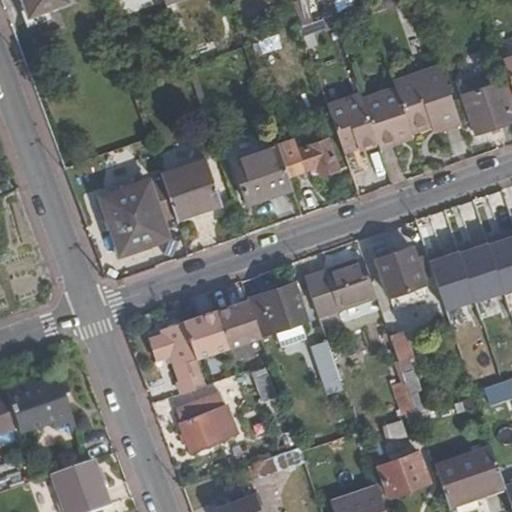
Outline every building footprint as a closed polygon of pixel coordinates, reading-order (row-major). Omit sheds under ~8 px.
[(67,1),(66,0),(18,0),(26,17),(67,1)] [(379,0),(368,4),(371,15),(415,0),(379,0)] [(293,9),(299,28),(310,24),(304,5),(293,9)] [(334,16),(321,20),(326,32),(339,28),(334,16)] [(511,57),(502,61),(508,80),(511,89),(511,57)] [(443,129),(460,123),(440,66),(395,82),(397,88),(411,129),(413,134),(433,127),(442,124),(443,129)] [(510,116),(511,114),(511,89),(508,80),(499,83),(495,72),(457,85),(474,133),(511,121),(510,116)] [(397,88),(363,99),(379,143),(381,150),(399,143),(396,135),(411,129),(397,88)] [(362,94),(326,106),(340,145),(354,140),(357,150),(379,143),(363,99),(362,94)] [(280,122),(289,119),(282,98),(273,101),(280,122)] [(399,143),(414,138),(413,134),(411,129),(396,135),(399,143)] [(291,142),(277,146),(288,177),(315,167),(318,176),(338,169),(328,139),(294,151),(291,142)] [(340,145),(343,155),(357,150),(354,140),(340,145)] [(277,146),(277,145),(232,160),(246,203),(292,187),(288,177),(277,146)] [(204,157),(159,173),(174,216),(219,201),(204,157)] [(166,234),(147,180),(100,196),(119,251),(166,234)] [(511,285),(511,238),(488,246),(502,289),(511,285)] [(502,289),(488,246),(461,255),(474,298),(502,289)] [(423,284),(410,247),(375,259),(388,296),(423,284)] [(474,298),(461,255),(432,264),(445,307),(474,298)] [(362,260),(305,280),(317,316),(375,296),(362,260)] [(260,295),(246,300),(255,326),(269,321),(272,330),(305,318),(293,282),(259,294),(260,295)] [(177,384),(180,394),(203,386),(195,362),(260,338),(255,326),(246,300),(160,330),(163,337),(147,342),(154,362),(170,356),(179,383),(177,384)] [(405,383),(415,411),(420,409),(416,397),(420,396),(406,358),(411,356),(403,332),(389,337),(405,383)] [(325,376),(336,372),(326,341),(315,345),(325,376)] [(245,393),(256,389),(262,404),(274,400),(263,369),(239,377),(245,393)] [(28,384),(5,392),(8,401),(19,431),(21,437),(50,426),(52,431),(69,424),(62,404),(67,403),(58,378),(30,388),(28,384)] [(394,387),(404,414),(415,411),(405,383),(394,387)] [(192,452),(234,436),(219,395),(176,411),(192,452)] [(0,437),(19,431),(8,401),(0,403),(0,437)] [(420,409),(415,411),(415,413),(418,421),(433,416),(430,406),(420,409)] [(418,421),(415,413),(407,416),(410,424),(418,421)] [(387,445),(407,438),(401,422),(382,429),(387,445)] [(359,438),(357,432),(349,435),(351,440),(359,438)] [(259,477),(303,462),(299,451),(298,448),(254,463),(259,477)] [(434,467),(448,506),(505,487),(503,483),(491,448),(434,467)] [(429,480),(418,450),(377,465),(389,496),(429,480)] [(95,511),(107,508),(92,462),(49,477),(61,511),(95,511)] [(505,487),(511,508),(511,479),(503,483),(505,487)] [(384,511),(375,485),(328,501),(331,511),(384,511)] [(216,509),(216,511),(258,511),(254,502),(258,500),(256,494),(242,499),(239,491),(230,495),(233,503),(216,509)]
